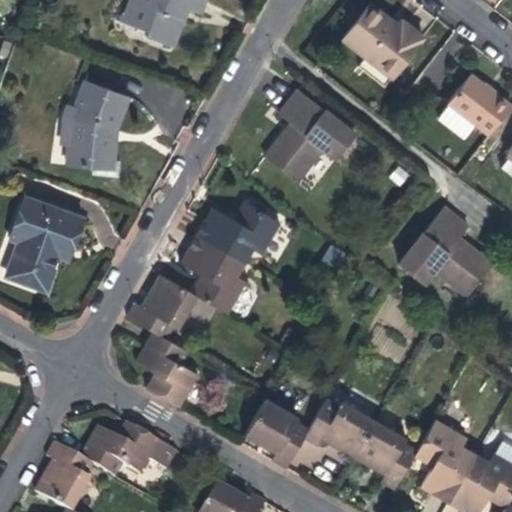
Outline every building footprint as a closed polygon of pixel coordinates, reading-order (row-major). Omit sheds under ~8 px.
[(132,0),(125,22),(150,31),(148,37),(172,46),(187,8),(201,13),(204,4),(205,0),(132,0)] [(342,41),(390,79),(422,39),(405,25),(400,31),(388,21),(370,7),(342,41)] [(448,101),(450,103),(477,123),(489,133),(511,104),(493,91),(470,73),(448,101)] [(85,79),(76,107),(71,105),(64,124),(71,127),(68,164),(113,168),(115,142),(110,139),(112,134),(114,127),(116,128),(128,95),(85,79)] [(274,114),(286,123),(321,151),(334,160),(354,134),(294,88),(283,102),(274,114)] [(466,137),(477,123),(450,103),(439,117),(466,137)] [(321,151),(286,123),(260,155),(296,183),(321,151)] [(25,198),(10,238),(22,242),(9,277),(48,291),(60,256),(65,245),(74,249),(85,220),(25,198)] [(423,286),(432,273),(460,238),(469,226),(442,205),(395,265),(423,286)] [(214,226),(205,241),(249,266),(257,252),(265,257),(284,225),(253,208),(242,226),(221,213),(214,226)] [(492,263),(460,238),(432,273),(465,298),(492,263)] [(241,279),(249,266),(205,241),(198,254),(190,268),(211,280),(201,298),(232,316),(250,285),(241,279)] [(149,291),(140,306),(172,324),(177,327),(196,295),(159,274),(149,291)] [(165,337),(172,324),(140,306),(135,303),(128,315),(153,330),(165,337)] [(187,350),(165,337),(153,330),(143,345),(134,361),(154,372),(146,387),(177,405),(196,374),(179,364),(187,350)] [(262,445),(276,453),(294,421),(297,416),(264,397),(243,434),(262,445)] [(319,438),(337,406),(324,399),(307,428),(302,437),(315,445),(319,438)] [(340,401),(337,406),(319,438),(333,445),(351,456),(372,419),(340,401)] [(393,489),(414,453),(415,451),(401,443),(404,438),(372,419),(351,456),(369,466),(384,474),(379,482),(393,489)] [(117,437),(150,454),(158,439),(126,421),(117,437)] [(307,428),(294,421),(276,453),(272,460),(284,467),(302,437),(307,428)] [(431,422),(415,451),(414,453),(432,464),(420,485),(434,493),(448,501),(473,457),(458,449),(463,440),(431,422)] [(139,473),(150,454),(117,437),(98,426),(91,438),(81,456),(92,463),(115,476),(122,463),(139,473)] [(176,450),(158,439),(150,454),(168,464),(176,450)] [(47,456),(52,459),(84,477),(92,463),(81,456),(55,442),(47,456)] [(476,511),(487,495),(505,505),(506,503),(511,493),(511,467),(491,456),(486,465),(473,457),(448,501),(464,511),(466,511),(476,511)] [(71,511),(90,480),(84,477),(52,459),(45,473),(34,491),(66,509),(71,511)] [(241,511),(248,501),(232,492),(215,482),(198,511),(241,511)] [(248,501),(241,511),(259,511),(266,501),(252,493),(248,501)] [(511,511),(511,506),(506,503),(505,505),(501,511),(511,511)]
